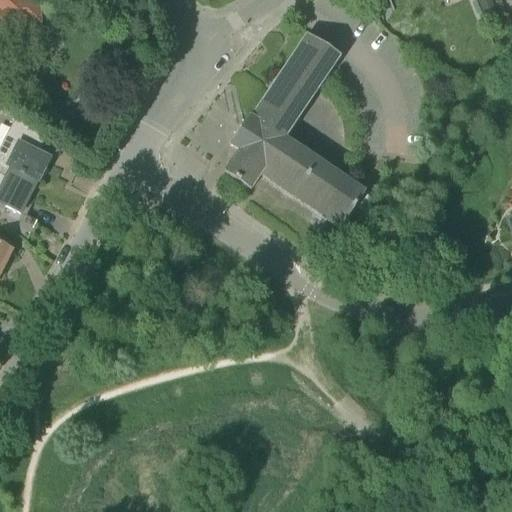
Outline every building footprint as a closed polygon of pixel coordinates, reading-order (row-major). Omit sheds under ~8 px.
[(26,0),(0,0),(0,34),(6,34),(5,27),(20,25),(20,26),(39,24),(36,0),(29,0),(27,0),(26,0)] [(250,116),(236,137),(231,145),(241,152),(226,174),(251,191),(261,176),(342,231),(366,195),(285,140),(333,70),(341,58),(307,36),(298,50),(277,80),(278,81),(253,118),(250,116)] [(37,184),(38,185),(41,178),(45,177),(49,169),(48,166),(51,160),(36,153),(39,148),(41,150),(48,136),(16,120),(0,150),(0,163),(8,167),(8,168),(37,183),(37,184)] [(0,177),(7,181),(1,194),(0,194),(0,228),(28,243),(38,224),(27,219),(35,203),(33,202),(32,205),(28,202),(37,184),(37,183),(8,168),(8,167),(0,163),(0,177)] [(0,275),(12,251),(0,244),(0,275)]
